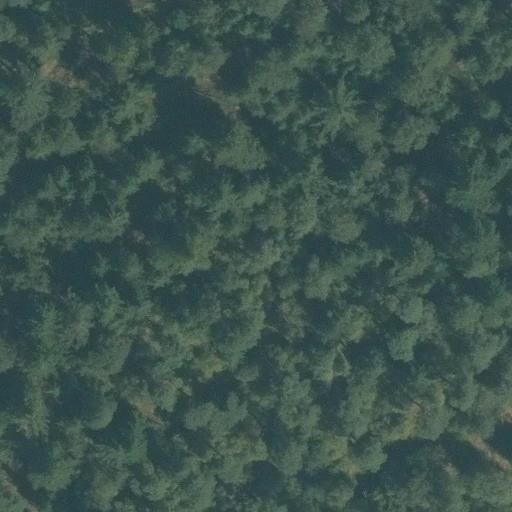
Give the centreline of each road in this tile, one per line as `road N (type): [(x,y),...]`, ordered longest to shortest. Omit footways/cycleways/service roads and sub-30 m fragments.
road 1 (track): [(0,468),(509,0)]
road 2 (track): [(511,351),(335,511)]
road 3 (track): [(0,65),(167,0)]
